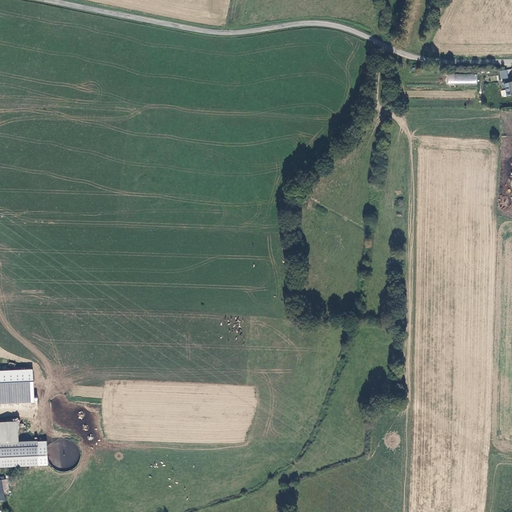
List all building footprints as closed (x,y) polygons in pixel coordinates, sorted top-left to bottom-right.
[(504,83),(511,81),(511,72),(511,69),(499,71),(501,83),(504,83)] [(476,74),(446,75),(446,84),(476,84),(476,74)] [(33,370),(0,371),(0,404),(34,403),(33,370)] [(0,445),(1,469),(48,466),(46,440),(18,441),(17,421),(0,422),(0,445)] [(8,494),(5,479),(0,480),(0,501),(1,501),(9,500),(8,494)]
